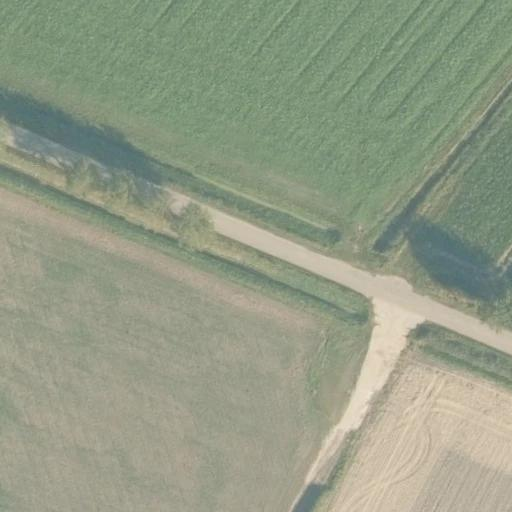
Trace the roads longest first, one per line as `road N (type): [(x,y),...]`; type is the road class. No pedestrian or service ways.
road 1 (tertiary): [(511,344),(0,131)]
road 2 (track): [(410,302),(303,511)]
